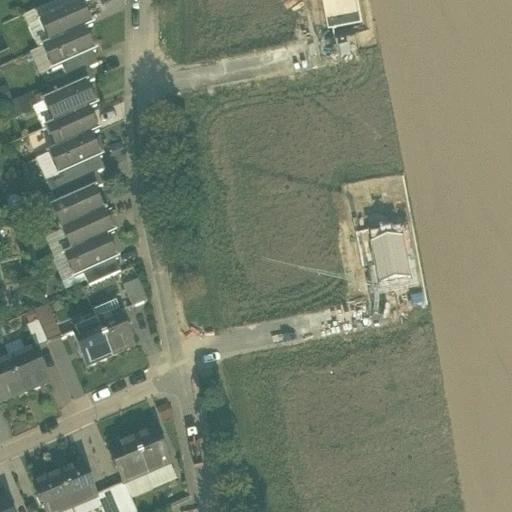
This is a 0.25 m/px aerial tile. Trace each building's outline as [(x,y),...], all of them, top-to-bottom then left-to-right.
[(39,24),(70,10),(66,0),(62,0),(33,12),(38,23),(39,24)] [(93,1),(92,0),(66,0),(70,10),(82,5),(82,6),(93,1)] [(227,0),(209,3),(210,9),(217,43),(218,51),(248,45),(239,0),(227,0)] [(299,36),(327,30),(320,0),(292,0),(293,4),(299,36)] [(320,0),(327,30),(345,27),(361,24),(356,0),(320,0)] [(41,24),(51,46),(83,32),(90,29),(80,7),(82,6),(82,5),(70,10),(39,24),(39,25),(41,24)] [(205,45),(217,43),(210,9),(198,11),(205,45)] [(38,23),(33,12),(22,17),(38,52),(44,49),(51,46),(41,24),(39,25),(38,23)] [(373,22),(361,24),(345,27),(350,51),(377,45),(373,22)] [(93,55),(83,32),(51,46),(44,49),(54,72),(60,69),(93,55)] [(54,72),(44,49),(38,52),(29,56),(39,78),(54,72)] [(60,69),(66,81),(89,71),(98,67),(93,55),(60,69)] [(94,83),(89,71),(66,81),(60,84),(47,89),(52,100),(83,87),(85,85),(86,87),(94,83)] [(370,71),(335,78),(343,120),(378,113),(370,71)] [(307,126),(343,120),(335,78),(299,85),(307,126)] [(52,127),(52,128),(89,112),(96,109),(95,108),(93,109),(83,88),(86,87),(85,85),(83,87),(52,100),(42,105),(43,106),(46,105),(55,126),(52,127)] [(95,108),(86,87),(83,88),(93,109),(95,108)] [(0,109),(5,108),(12,104),(5,88),(0,90),(0,109)] [(24,99),(12,104),(5,108),(12,123),(31,114),(24,99)] [(46,105),(43,106),(52,127),(55,126),(46,105)] [(52,127),(43,106),(32,111),(42,133),(46,131),(52,128),(52,127)] [(55,151),(56,153),(91,137),(99,134),(98,132),(95,133),(87,115),(90,113),(89,112),(52,128),(46,131),(46,132),(49,130),(58,149),(55,151)] [(98,132),(90,113),(87,115),(95,133),(98,132)] [(49,130),(46,132),(55,151),(58,149),(49,130)] [(92,138),(91,137),(56,153),(48,156),(49,157),(51,156),(61,177),(58,178),(59,179),(62,178),(99,162),(102,160),(101,159),(99,160),(89,139),(92,138)] [(101,159),(92,138),(89,139),(99,160),(101,159)] [(49,157),(48,156),(35,162),(51,196),(56,194),(52,187),(63,182),(62,178),(59,179),(58,178),(49,157)] [(51,156),(49,157),(58,178),(61,177),(51,156)] [(52,187),(56,194),(89,180),(96,176),(104,173),(99,162),(62,178),(63,182),(52,187)] [(93,190),(89,180),(56,194),(51,196),(55,207),(93,190)] [(59,230),(60,234),(104,214),(103,211),(101,212),(93,193),(94,192),(93,190),(55,207),(49,209),(50,211),(52,210),(61,229),(59,230)] [(103,211),(94,192),(93,193),(101,212),(103,211)] [(50,211),(59,230),(61,229),(52,210),(50,211)] [(105,215),(104,214),(60,234),(61,235),(63,234),(72,251),(69,252),(71,255),(107,239),(114,236),(113,234),(111,235),(103,216),(105,215)] [(113,234),(105,215),(103,216),(111,235),(113,234)] [(61,235),(60,234),(44,241),(54,263),(64,258),(71,255),(69,252),(61,235)] [(61,235),(69,252),(72,251),(63,234),(61,235)] [(361,272),(373,270),(369,247),(367,235),(355,237),(361,272)] [(108,241),(107,239),(71,255),(64,258),(64,260),(66,259),(75,278),(73,279),(74,280),(83,276),(115,262),(117,261),(116,259),(114,261),(106,242),(108,241)] [(402,240),(369,247),(373,270),(377,292),(411,285),(402,240)] [(116,259),(108,241),(106,242),(114,261),(116,259)] [(62,286),(74,280),(73,279),(64,260),(64,258),(54,263),(52,263),(62,286)] [(64,260),(73,279),(75,278),(66,259),(64,260)] [(86,283),(89,289),(120,275),(115,262),(83,276),(86,283)] [(74,280),(62,286),(65,293),(86,283),(83,276),(74,280)] [(123,288),(132,310),(146,304),(138,283),(123,288)] [(92,313),(97,325),(120,315),(115,303),(92,313)] [(33,313),(38,324),(52,318),(48,307),(33,313)] [(134,349),(120,315),(97,325),(111,359),(134,349)] [(52,318),(38,324),(47,345),(61,339),(52,318)] [(47,346),(47,345),(38,324),(26,328),(36,351),(47,346)] [(88,369),(111,359),(97,325),(73,334),(88,369)] [(419,332),(386,339),(396,389),(429,383),(419,332)] [(4,349),(9,361),(25,355),(20,343),(4,349)] [(313,381),(317,401),(344,396),(335,348),(307,354),(313,381)] [(25,355),(9,361),(24,396),(47,386),(32,352),(25,355)] [(0,404),(1,406),(24,396),(9,361),(0,365),(0,404)] [(317,401),(313,381),(301,383),(307,419),(320,417),(317,401)] [(156,433),(132,443),(147,477),(170,467),(156,433)] [(124,487),(147,477),(132,443),(109,453),(124,487)] [(81,467),(57,477),(72,511),(95,501),(94,499),(81,467)] [(170,467),(147,477),(153,492),(176,482),(170,467)] [(69,511),(72,511),(57,477),(34,486),(45,511),(69,511)] [(130,502),(153,492),(147,477),(124,487),(130,502)] [(415,490),(416,497),(418,511),(453,511),(448,484),(415,490)] [(124,487),(109,493),(117,511),(134,511),(130,502),(124,487)] [(99,511),(117,511),(109,493),(94,499),(95,501),(99,511)] [(406,511),(418,511),(416,497),(404,499),(406,511)] [(10,511),(6,500),(0,502),(0,511),(10,511)] [(95,501),(72,511),(95,511),(99,511),(95,501)]
